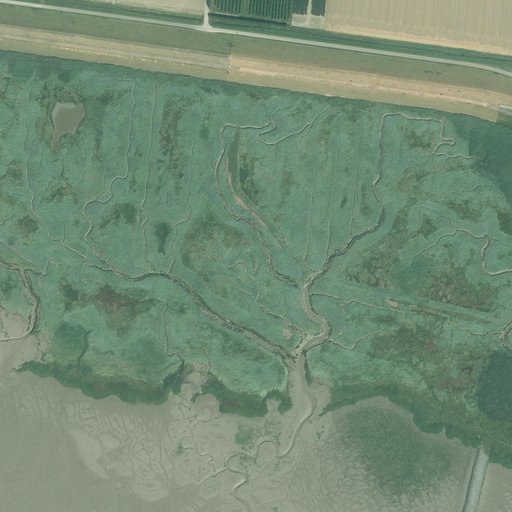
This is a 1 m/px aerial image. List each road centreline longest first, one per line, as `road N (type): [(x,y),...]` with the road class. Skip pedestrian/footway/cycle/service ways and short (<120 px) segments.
road 1 (unclassified): [(511,75),(0,1)]
road 2 (track): [(488,105),(0,35)]
